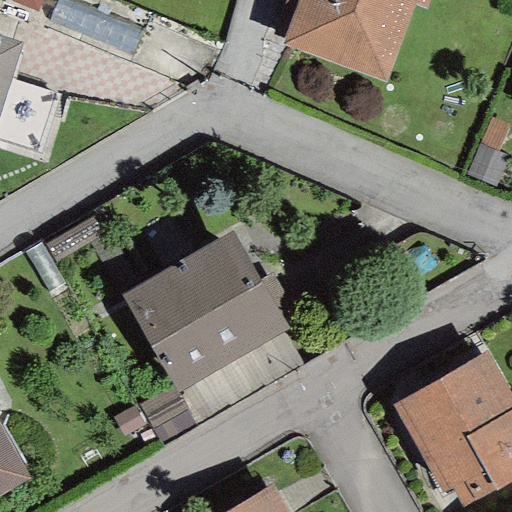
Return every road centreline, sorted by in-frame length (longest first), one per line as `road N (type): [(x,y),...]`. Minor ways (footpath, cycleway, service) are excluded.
road 1 (residential): [(511,238),(194,117),(0,234)]
road 2 (residential): [(314,395),(101,511)]
road 3 (residential): [(511,279),(314,395)]
road 4 (residential): [(314,395),(382,511)]
